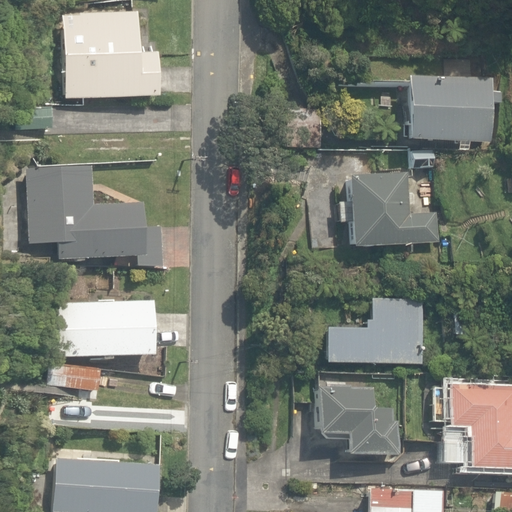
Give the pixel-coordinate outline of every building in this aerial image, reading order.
[(56,16),(59,98),(150,96),(149,53),(131,54),(130,12),(73,14),(73,16),(56,16)] [(453,151),(464,151),(464,142),(487,142),(488,78),(401,76),(399,140),(453,142),(453,151)] [(12,109),(13,133),(47,132),(46,108),(12,109)] [(132,266),(167,266),(166,227),(135,228),(134,203),(86,205),(84,167),(20,169),(23,244),(51,243),(51,260),(132,256),(132,266)] [(343,222),(344,248),(434,242),(432,213),(404,215),(403,205),(407,205),(406,193),(402,193),(401,173),(340,177),(341,203),(332,204),(334,222),(343,222)] [(319,363),(416,364),(416,298),(365,298),(365,320),(360,320),(360,327),(320,327),(319,363)] [(46,304),(47,357),(145,354),(144,301),(46,304)] [(451,308),(452,337),(471,336),(470,307),(451,308)] [(42,384),(91,391),(94,370),(45,363),(42,384)] [(462,468),(511,470),(511,386),(443,384),(441,428),(457,428),(457,439),(463,440),(462,468)] [(333,457),(387,457),(387,422),(383,422),(383,408),(363,408),(363,387),(303,386),(303,437),(333,437),(333,457)] [(46,511),(54,511),(145,511),(149,466),(49,459),(46,511)] [(438,511),(440,491),(362,489),(360,511),(438,511)] [(511,511),(511,493),(488,492),(487,511),(511,511)]
